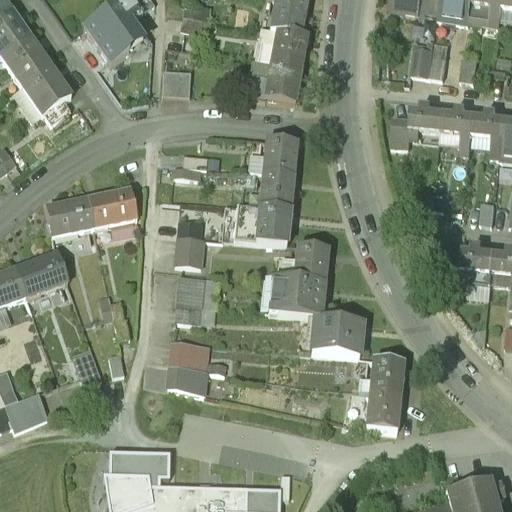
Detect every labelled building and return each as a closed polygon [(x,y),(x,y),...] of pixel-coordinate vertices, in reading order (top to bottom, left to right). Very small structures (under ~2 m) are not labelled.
[(145,0),(131,0),(123,6),(135,22),(136,23),(153,11),(145,0)] [(307,0),(276,0),(275,4),(306,10),(307,0)] [(390,0),(388,19),(403,21),(403,20),(419,22),(419,16),(437,19),(440,5),(440,0),(390,0)] [(440,0),(440,5),(470,10),(471,0),(440,0)] [(471,0),(470,10),(467,26),(489,29),(488,34),(497,36),(500,14),(502,0),(471,0)] [(511,0),(502,0),(500,14),(511,16),(511,0)] [(306,10),(275,4),(269,38),(276,39),(300,43),(306,10)] [(0,5),(0,24),(9,18),(0,5)] [(123,6),(83,34),(110,73),(127,61),(124,55),(139,45),(127,28),(135,22),(123,6)] [(200,16),(184,13),(183,22),(187,23),(199,25),(200,16)] [(9,18),(0,24),(0,64),(1,66),(29,46),(9,18)] [(199,25),(187,23),(184,38),(206,42),(208,27),(199,25)] [(300,43),(276,39),(270,72),(299,78),(306,45),(300,43)] [(29,46),(1,66),(21,94),(49,75),(29,46)] [(432,59),(414,56),(410,82),(428,84),(432,59)] [(270,72),(267,87),(242,82),(238,104),(263,109),(263,107),(293,112),(299,78),(270,72)] [(49,75),(21,94),(42,124),(70,105),(49,75)] [(190,80),(162,78),(161,102),(188,103),(190,80)] [(220,88),(206,86),(204,96),(218,98),(220,88)] [(430,113),(420,112),(419,119),(410,118),(409,129),(408,137),(409,138),(439,140),(441,121),(429,120),(430,113)] [(463,116),(454,115),(453,123),(441,121),(439,140),(470,143),(471,124),(463,123),(463,116)] [(495,119),(485,118),(484,126),(471,124),(470,143),(500,146),(502,127),(494,126),(495,119)] [(409,129),(391,127),(389,154),(408,156),(409,138),(408,137),(409,129)] [(511,128),(502,127),(500,146),(511,147),(511,128)] [(296,151),(264,147),(261,182),(293,185),(296,151)] [(15,173),(6,159),(0,163),(0,167),(7,178),(15,173)] [(206,166),(183,164),(182,175),(190,175),(205,177),(206,166)] [(182,175),(174,174),(173,184),(189,185),(190,175),(182,175)] [(293,185),(261,182),(257,216),(290,219),(293,185)] [(129,198),(86,207),(93,236),(135,227),(129,198)] [(433,201),(411,199),(409,223),(431,225),(433,201)] [(86,207),(44,216),(50,245),(93,236),(86,207)] [(493,211),(480,209),(478,230),(491,231),(493,211)] [(257,216),(225,213),(222,247),(286,253),(290,219),(257,216)] [(203,246),(177,243),(174,272),(201,274),(203,246)] [(472,251),(471,259),(463,258),(461,277),(490,279),(492,261),(481,260),(482,252),(472,251)] [(327,257),(296,254),(293,289),(324,292),(327,257)] [(511,255),(506,255),(505,262),(492,261),(490,279),(511,281),(511,255)] [(55,261),(14,276),(25,304),(65,289),(55,261)] [(439,289),(489,294),(490,279),(461,277),(461,267),(442,265),(439,289)] [(14,276),(0,281),(0,313),(25,304),(14,276)] [(204,285),(178,283),(175,313),(202,315),(204,285)] [(293,289),(271,287),(268,322),(313,326),(321,326),(324,292),(293,289)] [(118,307),(108,309),(112,325),(121,323),(118,307)] [(108,309),(99,311),(103,327),(112,325),(108,309)] [(202,315),(175,313),(174,328),(200,331),(202,315)] [(321,326),(313,326),(310,361),(357,366),(361,330),(321,326)] [(208,353),(172,349),(170,372),(204,378),(205,378),(208,353)] [(90,355),(69,362),(78,387),(86,384),(88,390),(101,385),(90,355)] [(121,360),(108,362),(112,383),(124,380),(121,360)] [(402,370),(371,367),(367,402),(399,405),(402,370)] [(226,372),(209,369),(207,378),(224,381),(226,372)] [(170,372),(169,372),(167,395),(202,402),(204,378),(170,372)] [(12,398),(0,402),(0,404),(3,412),(16,408),(12,398)] [(16,408),(3,412),(7,423),(13,438),(47,426),(37,400),(16,408)] [(399,405),(367,402),(364,436),(395,439),(399,405)] [(0,437),(11,434),(7,423),(0,425),(0,437)] [(245,511),(245,497),(204,496),(176,496),(149,495),(147,485),(106,484),(110,511),(245,511)] [(489,495),(487,490),(445,501),(448,511),(493,511),(492,508),(503,505),(499,492),(489,495)] [(259,511),(260,498),(252,497),(251,511),(259,511)]
